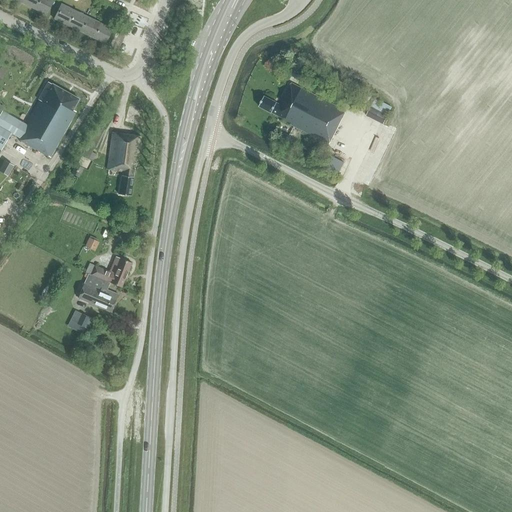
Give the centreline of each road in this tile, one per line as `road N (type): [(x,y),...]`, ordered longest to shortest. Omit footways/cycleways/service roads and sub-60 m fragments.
road 1 (unclassified): [(115,511),(121,409),(142,334),(165,131),(165,116),(135,72)]
road 2 (unclassified): [(164,511),(178,286),(207,131)]
road 3 (unclassified): [(511,280),(207,131)]
road 4 (primary): [(146,511),(165,246)]
road 5 (primary): [(165,246),(202,97),(241,0)]
road 6 (primary): [(227,0),(183,124),(165,246)]
road 7 (unclassified): [(207,131),(241,39),(305,0)]
road 8 (unclassified): [(135,72),(112,72),(0,17)]
